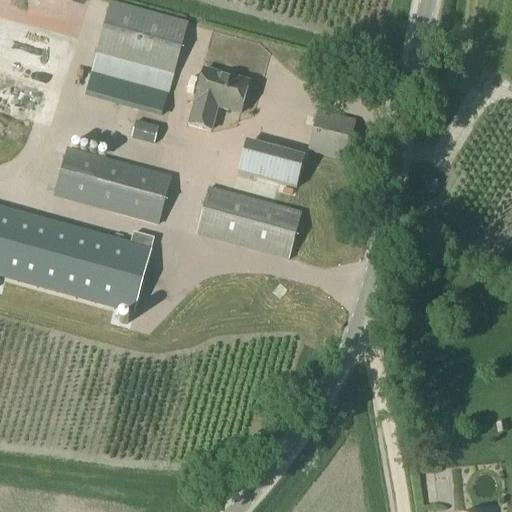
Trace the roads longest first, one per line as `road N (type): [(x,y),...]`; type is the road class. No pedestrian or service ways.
road 1 (unclassified): [(232,511),(310,425),(337,371),(377,251),(427,0)]
road 2 (track): [(399,511),(367,289)]
